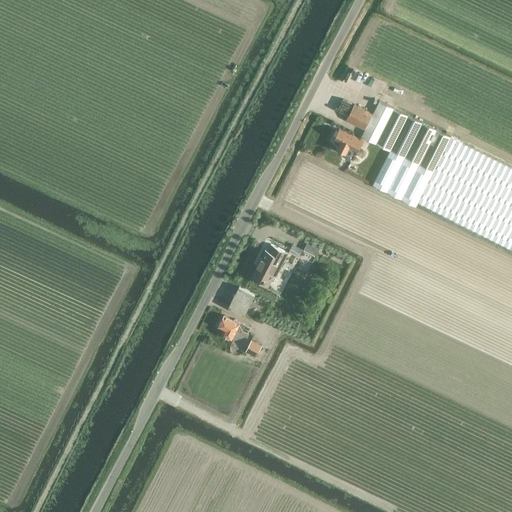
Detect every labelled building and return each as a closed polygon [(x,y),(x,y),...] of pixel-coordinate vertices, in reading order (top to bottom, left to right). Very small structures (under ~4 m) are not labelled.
[(511,167),(379,101),(373,114),(354,104),(348,115),(345,114),(343,118),(362,128),(363,127),(366,128),(362,136),(390,150),(381,168),(379,166),(371,181),(374,182),(373,184),(416,206),(418,202),(510,248),(511,243),(511,167)] [(345,153),(348,147),(358,151),(361,145),(363,141),(354,136),(339,128),(334,138),(341,141),(337,149),(345,153)] [(288,253),(270,244),(267,250),(265,249),(251,277),(268,286),(273,276),(276,277),(288,253)] [(333,261),(318,254),(314,263),(329,270),(333,261)] [(255,294),(239,285),(228,306),(244,315),(255,294)] [(218,326),(222,329),(226,331),(224,335),(231,339),(237,327),(248,333),(251,327),(240,321),(239,323),(224,315),(222,320),(220,320),(218,323),(219,325),(218,326)] [(256,356),(262,345),(251,340),(245,351),(256,356)]
